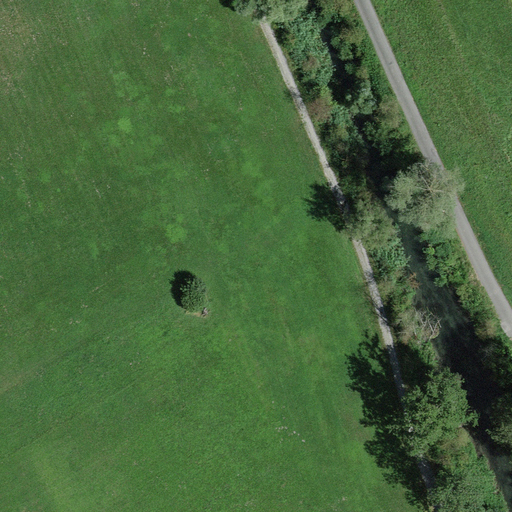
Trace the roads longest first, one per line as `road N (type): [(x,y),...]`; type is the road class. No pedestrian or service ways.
road 1 (track): [(446,511),(305,116),(253,0)]
road 2 (track): [(360,0),(511,324)]
